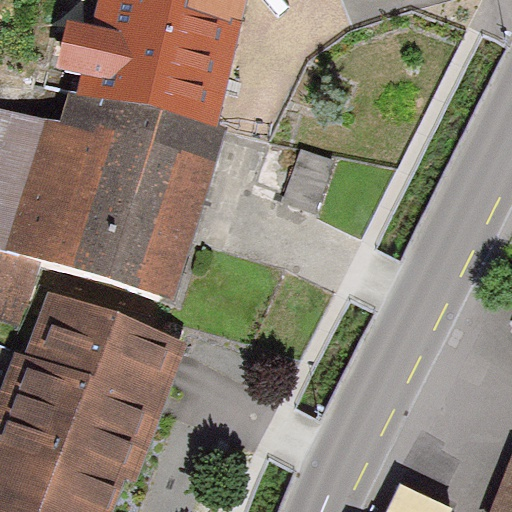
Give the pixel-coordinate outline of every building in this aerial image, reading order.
[(242,24),(151,0),(99,0),(92,32),(69,28),(60,76),(85,81),(82,95),(222,127),(242,24)] [(248,0),(151,0),(242,24),(248,0)] [(231,130),(222,127),(82,95),(67,90),(58,124),(0,108),(0,316),(22,322),(43,266),(178,305),(231,130)] [(302,154),(286,201),(317,212),(334,166),(302,154)] [(45,294),(0,405),(0,511),(113,511),(127,479),(137,483),(190,353),(45,294)] [(511,511),(511,457),(489,511),(511,511)] [(399,487),(388,511),(454,511),(455,511),(399,487)]
